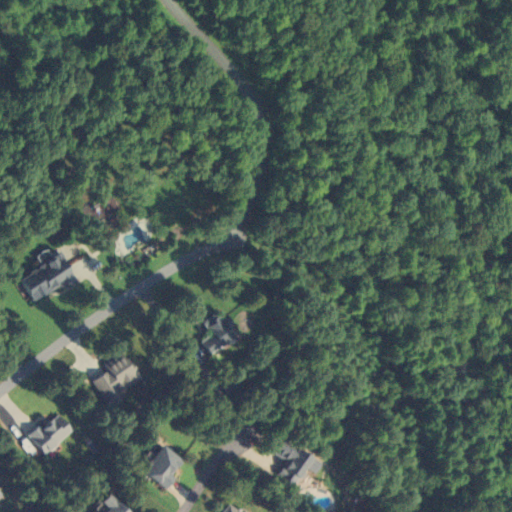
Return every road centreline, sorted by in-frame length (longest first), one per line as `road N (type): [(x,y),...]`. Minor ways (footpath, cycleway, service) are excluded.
road 1 (residential): [(0,389),(166,267),(231,237)]
road 2 (residential): [(168,0),(247,92),(258,143),(231,237)]
